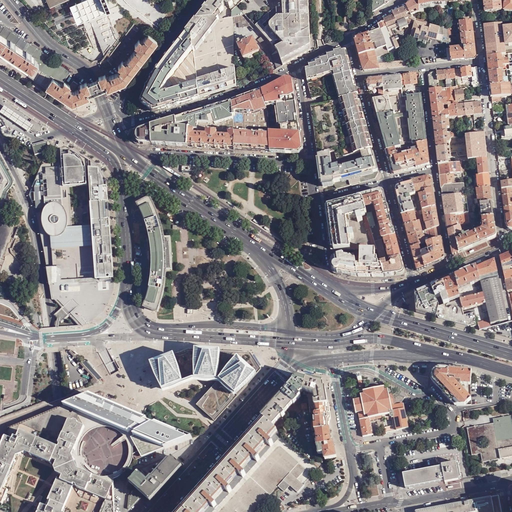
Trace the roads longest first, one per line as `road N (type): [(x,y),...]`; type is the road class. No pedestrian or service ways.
road 1 (motorway): [(0,18),(63,103),(172,213),(306,300),(511,358)]
road 2 (motorway): [(511,345),(308,290),(177,205),(77,96),(13,0)]
road 3 (tertiary): [(56,511),(60,397),(46,290),(29,210),(0,149)]
road 4 (residential): [(380,444),(448,431),(450,410),(430,393),(368,368),(336,373)]
road 5 (primary): [(157,511),(294,361)]
road 6 (residential): [(498,246),(477,63)]
road 7 (residential): [(307,158),(129,157)]
road 8 (residential): [(133,124),(295,69)]
road 9 (primary): [(6,0),(45,46),(80,71),(102,112)]
road 10 (primary): [(107,110),(90,70),(52,44),(13,0)]
road 11 (primary): [(511,353),(373,313)]
road 12 (residential): [(119,102),(205,0)]
road 13 (primary): [(159,330),(288,342)]
road 14 (primary): [(317,344),(379,338),(441,352)]
